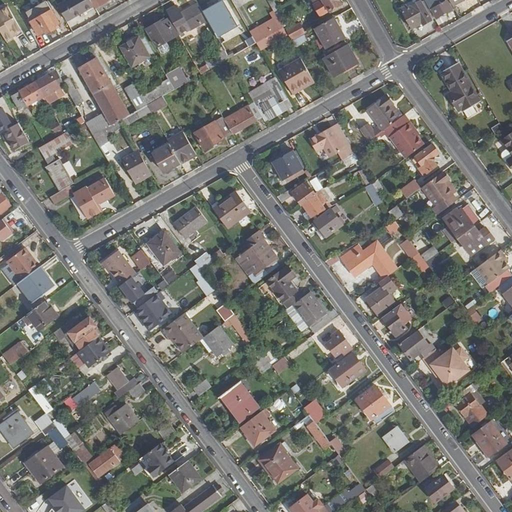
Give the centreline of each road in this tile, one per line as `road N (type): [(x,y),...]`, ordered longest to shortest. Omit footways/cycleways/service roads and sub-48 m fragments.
road 1 (residential): [(499,511),(236,160)]
road 2 (residential): [(70,254),(262,511)]
road 3 (residential): [(396,66),(511,220)]
road 4 (residential): [(70,254),(236,160)]
road 5 (residential): [(236,160),(396,66)]
road 6 (residential): [(151,0),(0,86)]
road 7 (residential): [(396,66),(511,1)]
